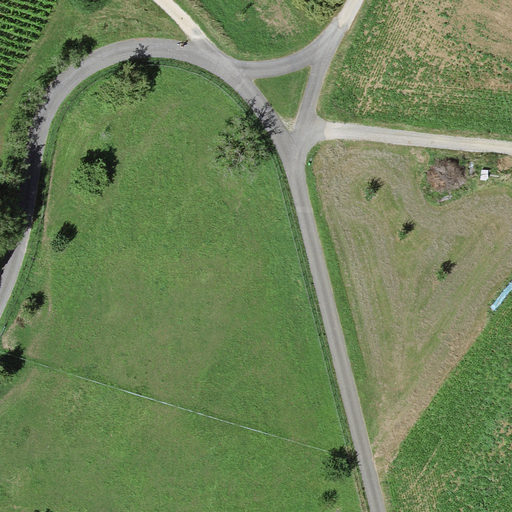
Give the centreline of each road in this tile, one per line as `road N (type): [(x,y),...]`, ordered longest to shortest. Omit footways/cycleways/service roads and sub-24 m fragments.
road 1 (track): [(0,298),(42,137),(58,92),(79,70),(111,52),(173,50),(231,76),(287,164),(374,511)]
road 2 (track): [(304,134),(381,134),(511,153)]
road 3 (track): [(354,0),(324,45),(304,134),(287,164)]
